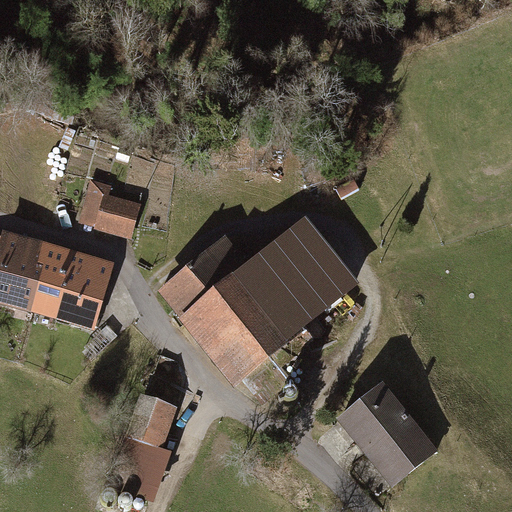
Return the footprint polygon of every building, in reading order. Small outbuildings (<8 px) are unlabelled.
[(106,192),(84,186),(73,225),(129,241),(136,216),(102,206),(106,192)] [(306,220),(242,269),(288,329),(353,280),(306,220)] [(223,245),(151,300),(227,398),(298,343),(288,329),(242,269),(223,245)] [(0,247),(0,316),(91,341),(108,276),(0,247)] [(375,391),(330,428),(386,495),(432,458),(375,391)] [(131,402),(102,490),(143,504),(172,415),(131,402)]
